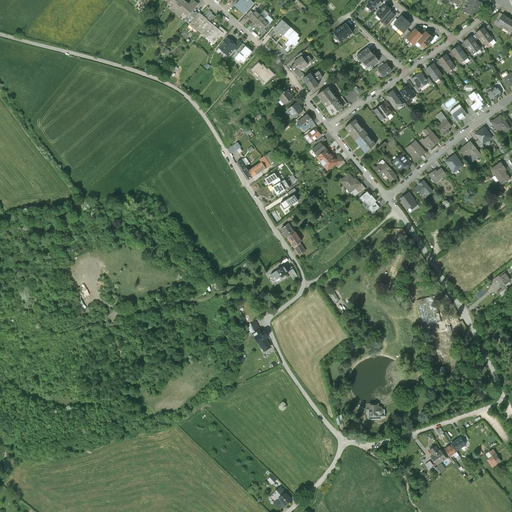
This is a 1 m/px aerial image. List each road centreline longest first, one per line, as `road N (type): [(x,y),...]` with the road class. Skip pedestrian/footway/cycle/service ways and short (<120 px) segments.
road 1 (unclassified): [(344,439),(284,364),(267,324),(300,293),(301,276),(196,105),(148,76),(0,34)]
road 2 (track): [(269,317),(255,291),(227,288),(60,330),(43,324),(17,286),(15,266),(34,260),(71,268)]
road 3 (track): [(0,368),(44,397),(120,395),(121,355),(110,307),(96,289)]
road 4 (residential): [(502,394),(470,323),(396,210)]
road 5 (residential): [(209,0),(283,64),(328,127)]
road 6 (unclassified): [(502,394),(494,405),(389,440),(344,439)]
road 7 (residential): [(387,199),(511,97)]
road 8 (track): [(157,306),(188,368),(164,392),(120,395)]
road 9 (track): [(396,210),(302,285)]
